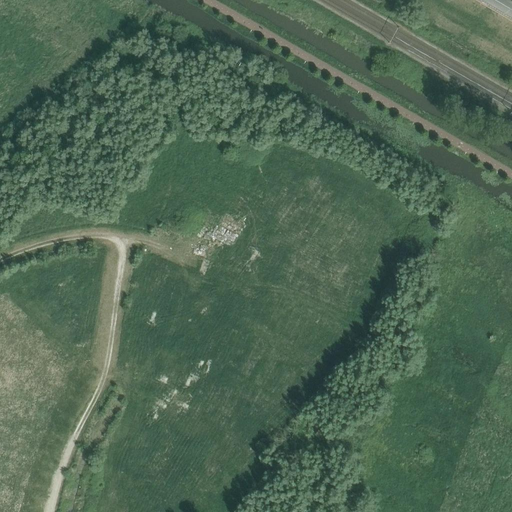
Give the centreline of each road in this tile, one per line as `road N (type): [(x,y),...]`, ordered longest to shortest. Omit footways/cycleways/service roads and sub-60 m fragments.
road 1 (track): [(50,511),(67,452),(104,377),(124,233)]
road 2 (track): [(124,233),(48,236),(0,260)]
